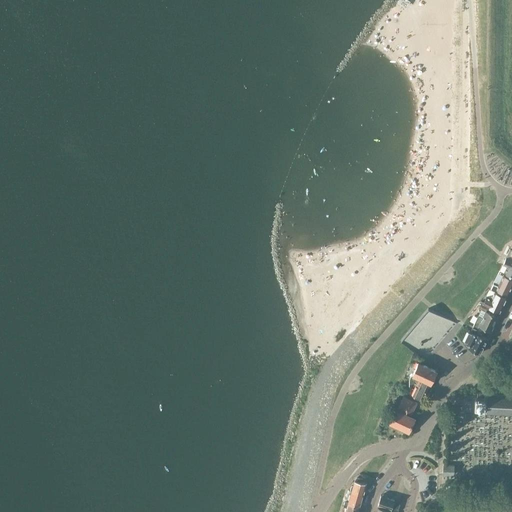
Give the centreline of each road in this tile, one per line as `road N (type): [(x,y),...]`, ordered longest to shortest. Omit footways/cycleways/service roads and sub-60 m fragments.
road 1 (unclassified): [(511,190),(497,186),(481,165),(468,0)]
road 2 (residential): [(407,444),(444,388),(494,345)]
